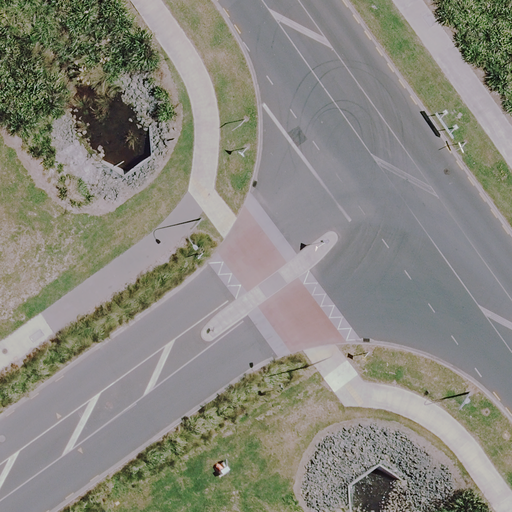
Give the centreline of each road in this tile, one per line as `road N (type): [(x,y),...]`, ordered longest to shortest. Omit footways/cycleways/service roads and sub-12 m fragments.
road 1 (unclassified): [(397,183),(0,469)]
road 2 (unclassified): [(397,183),(267,0)]
road 3 (unclassified): [(511,337),(397,183)]
